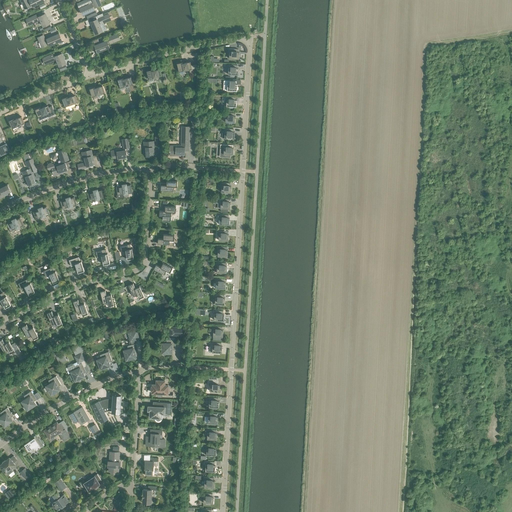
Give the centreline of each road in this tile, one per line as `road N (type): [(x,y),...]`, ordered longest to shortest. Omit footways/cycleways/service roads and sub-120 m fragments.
road 1 (residential): [(89,76),(238,39),(249,45),(222,511)]
road 2 (residential): [(0,328),(58,295),(141,267),(149,169)]
road 3 (residential): [(0,446),(137,371)]
road 4 (residential): [(0,212),(76,181),(149,169)]
